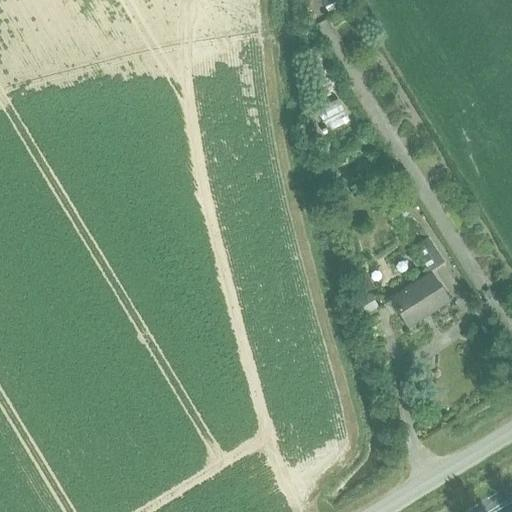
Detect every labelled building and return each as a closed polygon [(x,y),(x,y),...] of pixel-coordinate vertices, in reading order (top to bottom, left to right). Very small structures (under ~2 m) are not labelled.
[(342,0),(325,0),(321,3),(329,15),(345,5),(342,0)] [(318,65),(310,70),(324,94),(341,84),(320,49),(311,54),(318,65)] [(336,100),(315,111),(327,133),(348,121),(336,100)] [(425,270),(441,260),(426,237),(411,247),(425,270)] [(405,326),(445,301),(427,273),(387,298),(405,326)] [(365,275),(352,282),(359,296),(372,289),(365,275)] [(369,296),(355,304),(363,317),(376,308),(369,296)]
